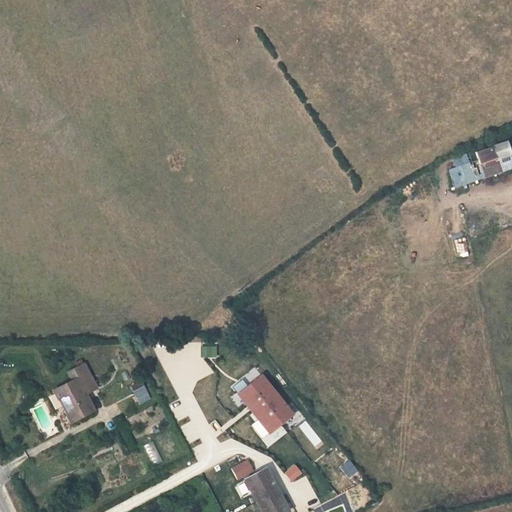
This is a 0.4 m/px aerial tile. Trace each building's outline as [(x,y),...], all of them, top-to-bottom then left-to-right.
[(507,142),(475,152),(479,164),(480,164),(509,155),(510,154),(507,142)] [(511,168),(511,165),(509,155),(480,164),(485,177),(511,168)] [(55,391),(71,422),(93,410),(85,394),(96,388),(84,365),(69,372),(74,381),(55,391)] [(293,414),(261,375),(238,394),(269,434),(293,414)] [(141,382),(134,386),(138,394),(145,391),(141,382)] [(153,465),(162,461),(152,441),(143,445),(153,465)] [(266,469),(245,480),(262,511),(284,511),(288,510),(266,469)]
